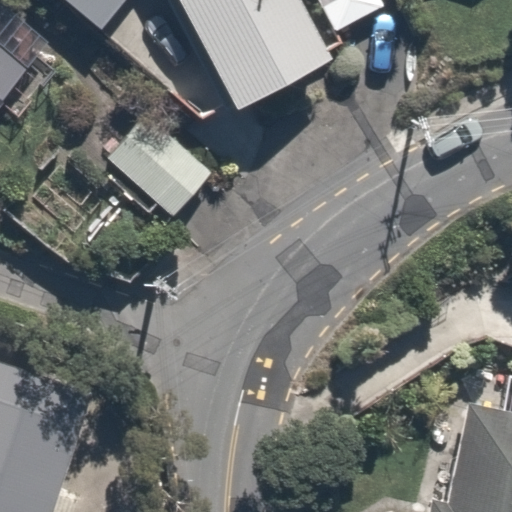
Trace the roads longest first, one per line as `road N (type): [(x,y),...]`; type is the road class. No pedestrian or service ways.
road 1 (residential): [(202,360),(257,287),(352,199),(511,139)]
road 2 (residential): [(202,360),(0,287)]
road 3 (residential): [(206,511),(202,360)]
